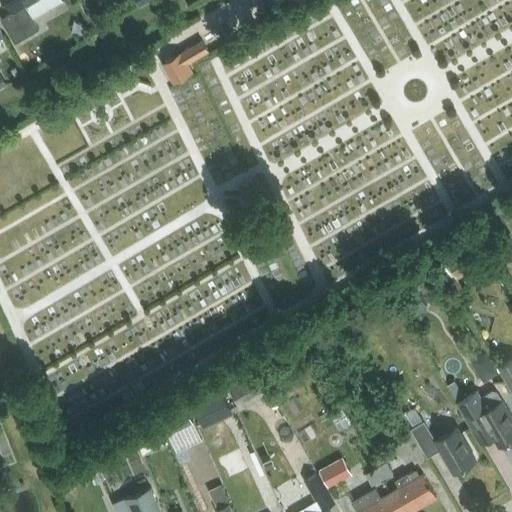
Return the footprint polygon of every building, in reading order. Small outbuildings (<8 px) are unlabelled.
[(7,0),(13,10),(0,17),(15,42),(39,28),(25,4),(30,0),(7,0)] [(188,62),(208,50),(202,39),(162,62),(173,82),(193,70),(188,62)] [(266,190),(257,174),(241,183),(250,199),(266,190)] [(458,278),(479,265),(469,249),(448,262),(458,278)] [(411,318),(428,307),(419,293),(416,295),(410,285),(396,295),(411,318)] [(473,357),(484,377),(498,369),(486,349),(473,357)] [(511,356),(497,365),(511,390),(511,356)] [(241,407),(269,393),(256,367),(228,382),(241,407)] [(196,410),(204,426),(233,412),(221,388),(192,402),(196,410)] [(511,436),(511,416),(497,391),(493,390),(481,396),(477,389),(456,401),(480,441),(493,434),(499,444),(511,436)] [(171,432),(193,422),(186,407),(164,418),(171,432)] [(476,458),(457,426),(435,439),(424,420),(411,428),(427,455),(440,448),(454,471),(476,458)] [(160,424),(137,434),(144,450),(167,440),(160,424)] [(181,445),(177,436),(169,440),(173,449),(181,445)] [(372,451),(379,463),(397,453),(391,440),(372,451)] [(352,473),(342,455),(319,468),(328,486),(352,473)] [(372,484),(394,471),(388,461),(376,467),(365,473),(372,484)] [(317,472),(305,479),(322,508),(334,501),(317,472)] [(412,479),(408,472),(396,479),(400,486),(391,491),(402,511),(406,511),(436,494),(423,472),(412,479)] [(216,509),(217,511),(233,511),(220,482),(207,488),(216,509)] [(161,511),(151,486),(125,497),(131,511),(161,511)] [(359,511),(402,511),(391,491),(381,497),(376,486),(352,500),(359,511)]
